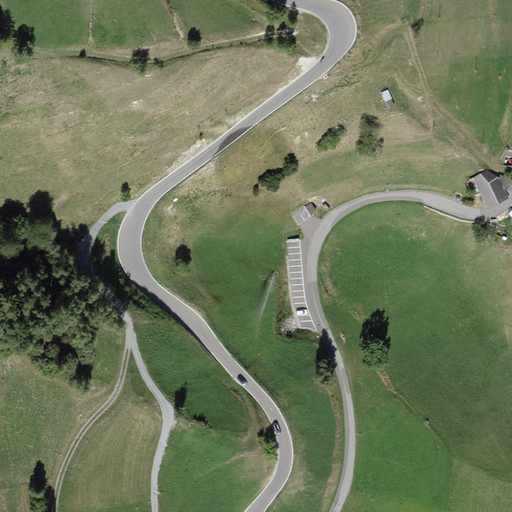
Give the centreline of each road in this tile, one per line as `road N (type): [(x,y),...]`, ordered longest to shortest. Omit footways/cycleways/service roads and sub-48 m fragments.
road 1 (secondary): [(254,511),(281,475),(277,421),(196,323),(144,280),(129,236),(152,195),(332,57),(341,37),(334,13),(292,0)]
road 2 (unclassified): [(334,511),(346,483),(349,435),(343,381),(311,284),(318,238),(338,212),(374,197),(425,197),(479,213),(511,198)]
road 3 (track): [(140,208),(107,213),(83,257),(123,314),(167,412),(156,511)]
road 4 (track): [(132,343),(115,403),(69,464),(58,511)]
